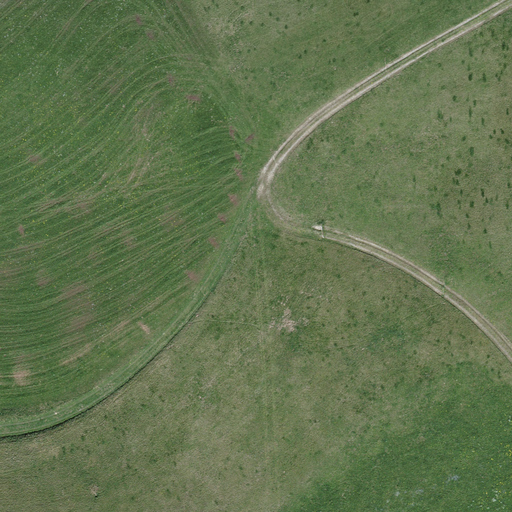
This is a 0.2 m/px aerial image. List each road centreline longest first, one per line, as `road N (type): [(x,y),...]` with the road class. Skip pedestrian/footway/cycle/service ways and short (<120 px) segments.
road 1 (track): [(0,428),(59,418),(130,374),(212,283),(263,202),(270,169),(297,135),(509,0)]
road 2 (track): [(263,202),(289,226),(343,238),(418,273),(511,354)]
